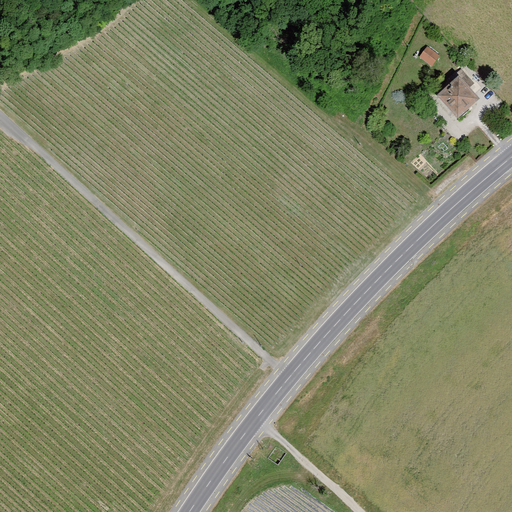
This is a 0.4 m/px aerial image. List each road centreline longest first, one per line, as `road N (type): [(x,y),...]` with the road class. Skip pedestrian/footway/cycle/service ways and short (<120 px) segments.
road 1 (primary): [(189,511),(318,343),(511,156)]
road 2 (track): [(0,114),(289,376)]
road 3 (track): [(257,416),(360,511)]
